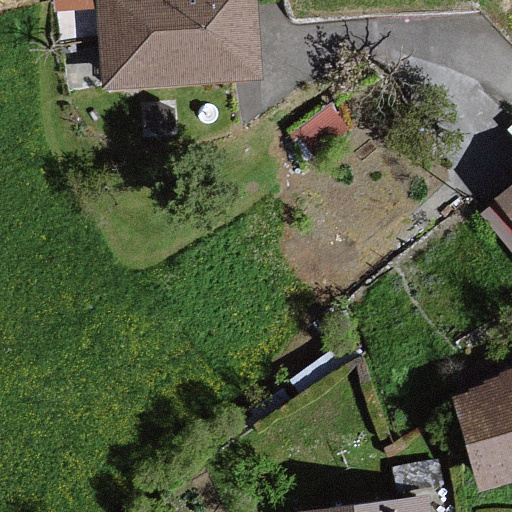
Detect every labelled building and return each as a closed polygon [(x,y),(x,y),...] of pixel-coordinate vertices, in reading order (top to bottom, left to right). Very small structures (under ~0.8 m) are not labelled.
[(255,0),(97,0),(103,93),(261,82),(255,0)] [(511,0),(501,0),(511,11),(511,0)] [(511,181),(466,219),(511,273),(511,181)] [(511,481),(511,369),(455,404),(479,491),(511,481)] [(426,511),(425,499),(315,511),(426,511)]
